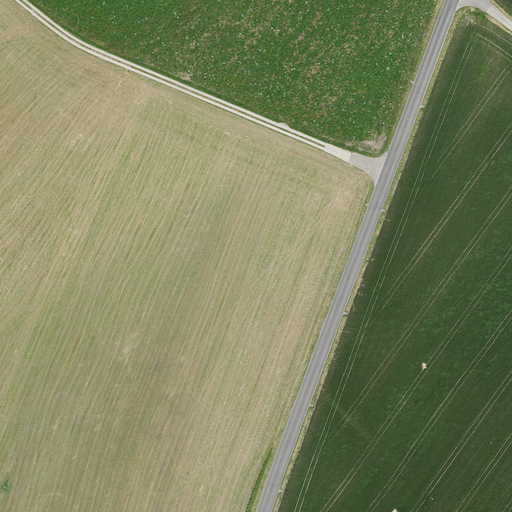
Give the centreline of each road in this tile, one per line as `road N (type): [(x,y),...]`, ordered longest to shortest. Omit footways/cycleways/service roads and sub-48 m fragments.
road 1 (tertiary): [(265,511),(454,0)]
road 2 (track): [(20,0),(104,56),(388,173)]
